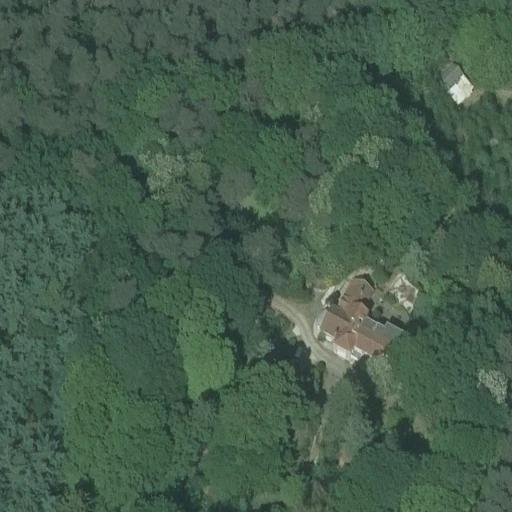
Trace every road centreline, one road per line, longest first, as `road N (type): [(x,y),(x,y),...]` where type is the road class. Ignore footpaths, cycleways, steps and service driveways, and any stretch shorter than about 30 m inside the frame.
road 1 (track): [(184,0),(118,141),(80,295),(50,511)]
road 2 (track): [(0,195),(424,0)]
